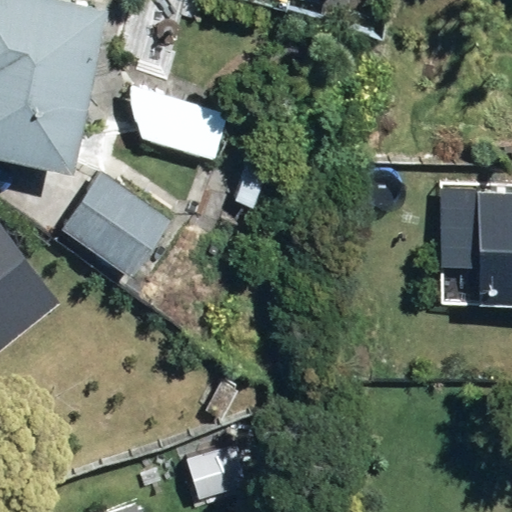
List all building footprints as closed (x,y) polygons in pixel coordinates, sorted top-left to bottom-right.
[(0,0),(0,155),(63,170),(101,4),(81,0),(0,0)] [(215,105),(125,84),(138,138),(217,156),(215,105)] [(95,167),(55,224),(124,273),(164,216),(95,167)] [(511,186),(463,187),(465,304),(511,303),(511,186)] [(0,336),(53,297),(0,226),(0,336)] [(83,511),(135,511),(131,498),(83,511)]
